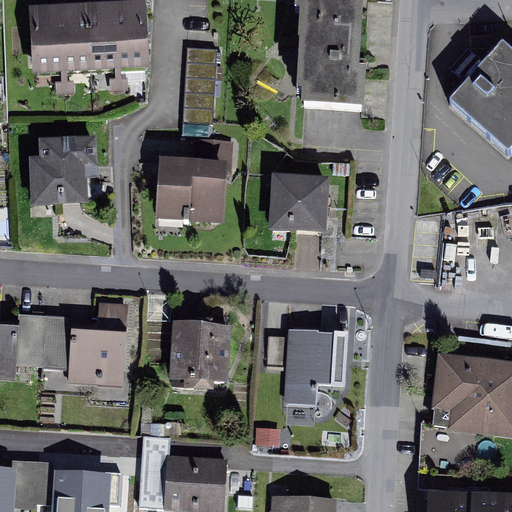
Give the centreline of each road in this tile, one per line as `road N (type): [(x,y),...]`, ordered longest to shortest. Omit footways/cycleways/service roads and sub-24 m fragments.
road 1 (residential): [(0,272),(391,291)]
road 2 (residential): [(412,11),(391,291)]
road 3 (residential): [(391,291),(381,511)]
road 4 (unknown): [(383,469),(240,458)]
